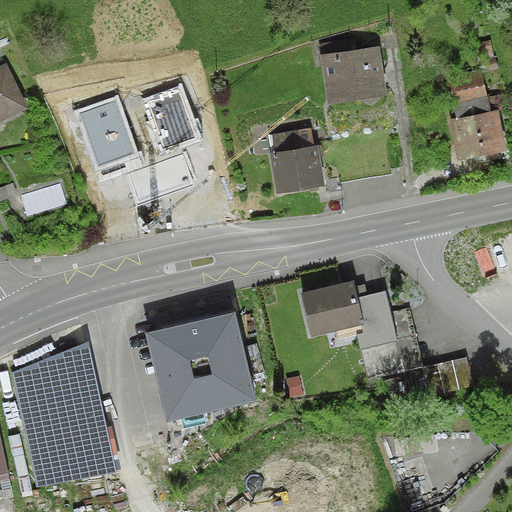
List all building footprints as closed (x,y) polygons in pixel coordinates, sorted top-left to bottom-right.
[(323,59),(329,98),(378,90),(373,51),(323,59)] [(481,72),(494,68),(491,58),(478,62),(481,72)] [(0,117),(21,107),(2,67),(0,68),(0,117)] [(451,120),(458,157),(500,149),(492,111),(489,112),(485,96),(483,96),(477,74),(448,80),(452,102),(451,102),(454,119),(451,120)] [(196,137),(180,90),(148,101),(164,148),(196,137)] [(134,152),(116,101),(81,113),(99,164),(134,152)] [(270,153),(277,191),(319,184),(312,146),(297,149),(294,132),(271,136),(274,153),(270,153)] [(351,323),(357,348),(365,380),(402,371),(382,291),(353,298),(350,283),(301,294),(310,333),(351,323)] [(253,399),(233,315),(150,334),(170,419),(253,399)] [(87,345),(14,374),(39,484),(115,469),(87,345)] [(470,386),(464,357),(406,371),(413,400),(470,386)] [(393,439),(394,455),(434,451),(433,435),(393,439)]
